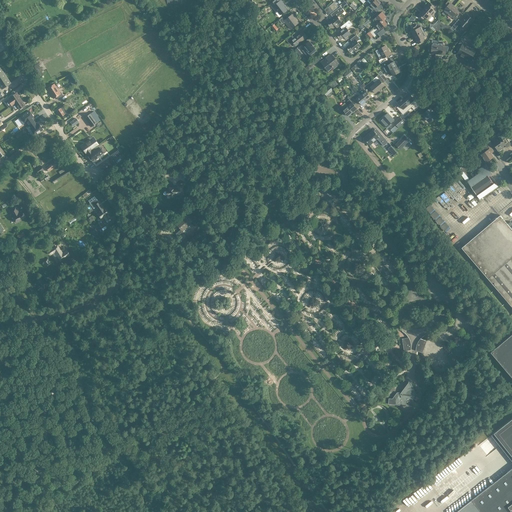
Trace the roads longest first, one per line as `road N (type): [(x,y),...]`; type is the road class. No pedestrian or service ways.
road 1 (track): [(127,258),(187,319),(326,511)]
road 2 (unclassified): [(111,201),(159,146),(199,130),(262,117),(293,138),(324,128),(348,138)]
road 3 (track): [(56,124),(14,155),(11,169),(76,258),(118,220)]
road 4 (track): [(0,363),(25,322),(89,301),(116,282),(119,213)]
road 5 (unclassified): [(111,201),(0,40)]
road 6 (unclassified): [(411,299),(408,268),(344,181),(348,138)]
road 7 (track): [(1,362),(1,404),(60,511)]
road 8 (track): [(44,424),(54,375),(0,287)]
